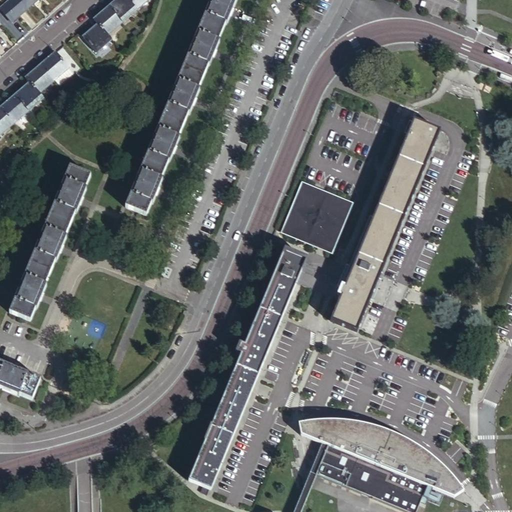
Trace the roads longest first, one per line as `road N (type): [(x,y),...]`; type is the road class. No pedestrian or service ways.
road 1 (unclassified): [(0,443),(90,428),(138,404),(169,374),(302,71),(342,0)]
road 2 (unclassified): [(511,363),(485,421),(503,511)]
